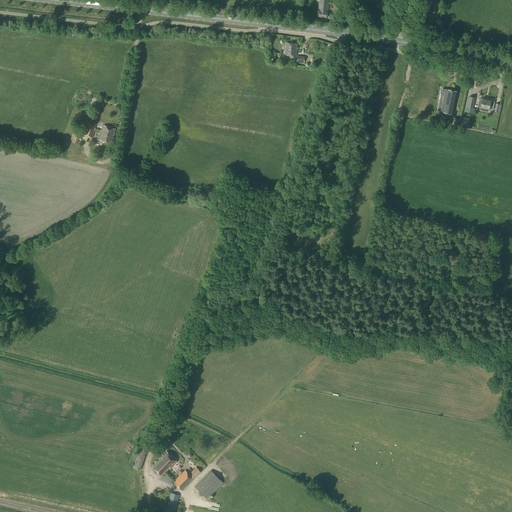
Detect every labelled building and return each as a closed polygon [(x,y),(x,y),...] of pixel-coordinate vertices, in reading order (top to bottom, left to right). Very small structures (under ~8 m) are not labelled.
[(327,17),(328,0),(319,0),(317,16),(327,17)] [(296,56),(298,44),(286,43),(285,50),(286,50),(285,55),(296,56)] [(456,92),(448,90),(442,89),(442,91),(441,91),(440,94),(441,94),(437,111),(440,111),(451,114),(456,92)] [(473,108),(475,98),(469,96),(469,98),(467,98),(464,111),(474,114),(475,109),(473,108)] [(491,101),(482,99),(482,100),(479,99),(477,107),(480,107),(479,110),(488,112),(489,109),(492,110),(493,105),(494,102),(491,101)] [(469,128),(470,125),(468,124),(470,119),(463,117),(461,126),(469,128)] [(457,126),(459,119),(453,118),(453,120),(452,120),(451,125),(457,126)] [(93,137),(96,125),(87,122),(84,135),(93,137)] [(111,143),(116,129),(103,126),(99,140),(111,143)] [(77,143),(80,134),(73,132),(70,141),(77,143)] [(140,470),(150,441),(143,439),(133,468),(140,470)] [(171,468),(177,462),(166,451),(161,457),(152,467),(162,476),(170,468),(171,468)] [(182,491),(201,473),(196,467),(189,474),(185,470),(173,482),(182,491)] [(207,499),(223,483),(211,470),(195,486),(207,499)] [(174,511),(179,495),(171,493),(165,511),(174,511)]
